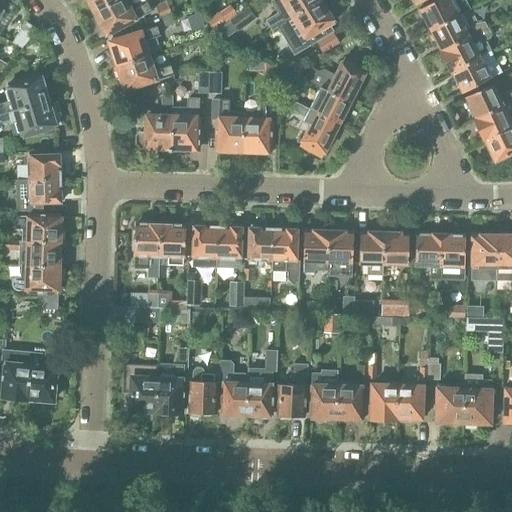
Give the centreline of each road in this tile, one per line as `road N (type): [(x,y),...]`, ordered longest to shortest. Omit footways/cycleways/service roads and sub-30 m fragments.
road 1 (tertiary): [(511,481),(87,464)]
road 2 (residential): [(87,464),(102,186)]
road 3 (residential): [(102,186),(350,193)]
road 4 (residential): [(102,186),(72,53),(31,0)]
road 5 (residential): [(467,197),(404,70)]
road 6 (residential): [(350,193),(404,70)]
